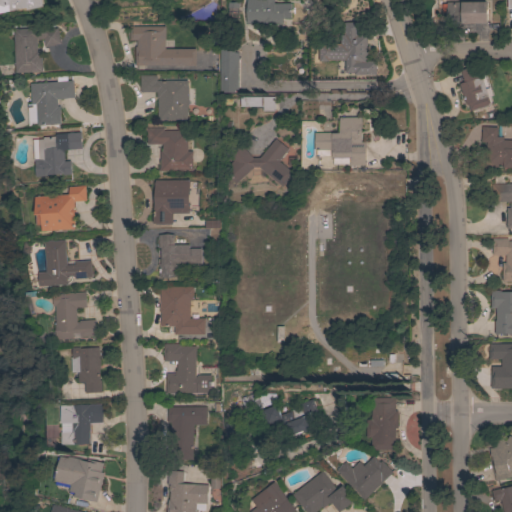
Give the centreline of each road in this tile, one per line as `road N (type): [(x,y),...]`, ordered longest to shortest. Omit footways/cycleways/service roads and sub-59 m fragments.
road 1 (residential): [(135,511),(107,83),(74,0)]
road 2 (tertiary): [(461,511),(453,212),(425,125)]
road 3 (tertiary): [(425,125),(429,511)]
road 4 (tertiary): [(397,0),(425,125)]
